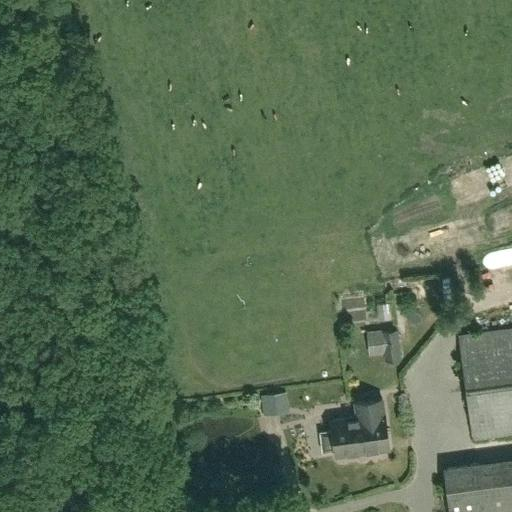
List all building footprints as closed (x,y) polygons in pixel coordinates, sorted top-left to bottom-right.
[(388,320),(398,320),(398,300),(388,300),(388,320)] [(511,326),(499,329),(458,334),(471,436),(511,430),(511,326)] [(383,353),(384,360),(396,359),(393,330),(381,331),(381,329),(367,330),(370,355),(383,353)] [(354,416),(329,419),(330,430),(319,432),(321,454),(333,452),(334,458),(390,451),(383,398),(353,401),(354,416)] [(449,511),(490,511),(484,463),(444,469),(449,511)]
